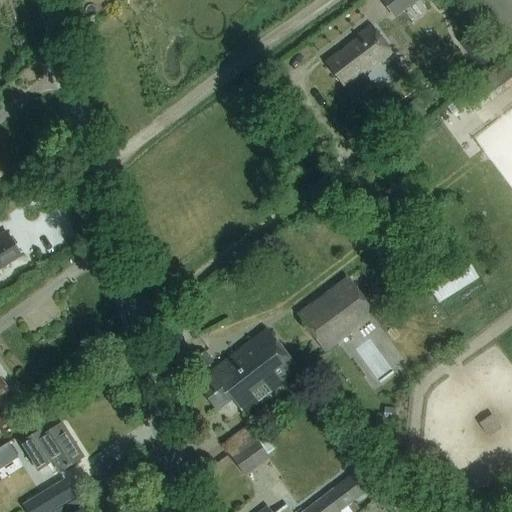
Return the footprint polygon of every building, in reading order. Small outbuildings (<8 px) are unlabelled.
[(379,0),(394,20),(421,0),(379,0)] [(391,56),(371,28),(357,39),(359,41),(328,64),(343,85),(362,71),(364,73),(379,61),(381,64),(391,56)] [(475,88),(462,97),(475,115),(488,106),(475,88)] [(398,113),(381,127),(393,141),(410,128),(398,113)] [(0,237),(0,276),(0,277),(0,275),(0,270),(22,257),(7,233),(0,237)] [(471,264),(430,286),(438,301),(480,279),(471,264)] [(347,277),(296,315),(325,354),(373,313),(347,277)] [(297,373),(265,331),(211,372),(214,376),(198,389),(215,411),(231,398),(243,414),(297,373)] [(205,352),(197,358),(205,370),(214,364),(205,352)] [(0,404),(14,394),(0,373),(0,404)] [(85,458),(63,424),(48,434),(45,429),(22,444),(39,472),(54,462),(61,473),(85,458)] [(253,436),(228,454),(229,455),(245,474),(269,455),(253,436)] [(9,444),(6,445),(0,449),(0,470),(18,459),(14,452),(9,444)] [(357,473),(303,511),(356,511),(358,511),(352,503),(368,490),(365,483),(357,473)] [(63,482),(22,507),(25,511),(55,511),(75,500),(63,482)]
